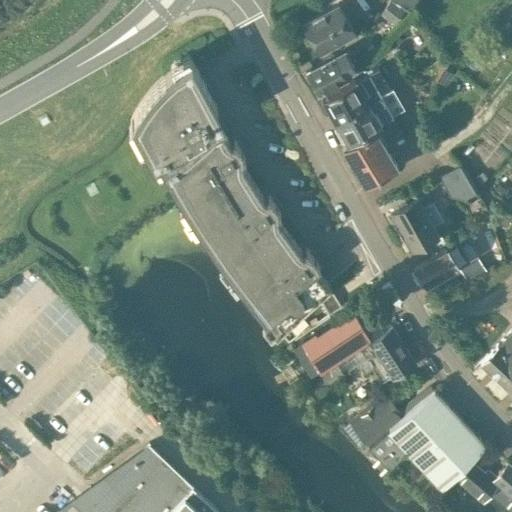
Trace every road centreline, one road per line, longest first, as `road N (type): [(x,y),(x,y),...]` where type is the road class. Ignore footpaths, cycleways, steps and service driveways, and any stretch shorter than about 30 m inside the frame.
road 1 (unclassified): [(511,433),(431,346),(238,0)]
road 2 (unknown): [(259,38),(228,53),(220,69),(230,89),(297,207),(352,204)]
road 3 (unclassified): [(0,106),(148,25),(173,0)]
